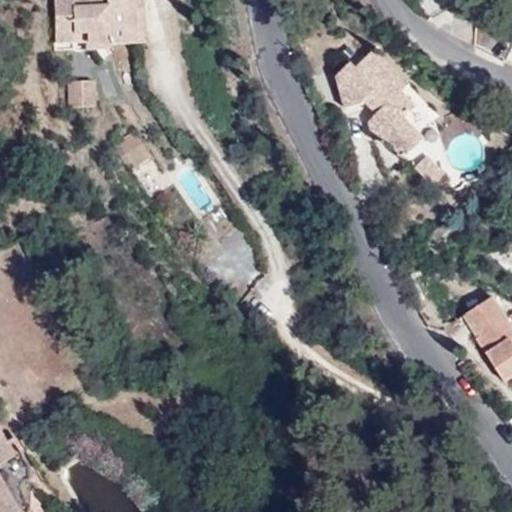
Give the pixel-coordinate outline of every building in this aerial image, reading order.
[(139,0),(54,0),(55,43),(134,42),(133,11),(140,11),(139,0)] [(352,63),(338,77),(346,109),(362,105),(366,101),(378,114),(370,122),(375,140),(385,137),(405,158),(424,138),(405,118),(418,106),(402,91),(408,85),(375,51),(358,68),(352,63)] [(96,80),(69,80),(69,106),(96,106),(96,80)] [(134,129),(113,143),(130,169),(150,155),(134,129)] [(429,156),(416,168),(429,182),(438,182),(446,174),(429,156)] [(511,328),(493,297),(467,314),(481,336),(477,339),(505,383),(511,378),(511,379),(511,328)] [(0,511),(18,511),(0,480),(0,462),(12,455),(0,433),(0,511)]
